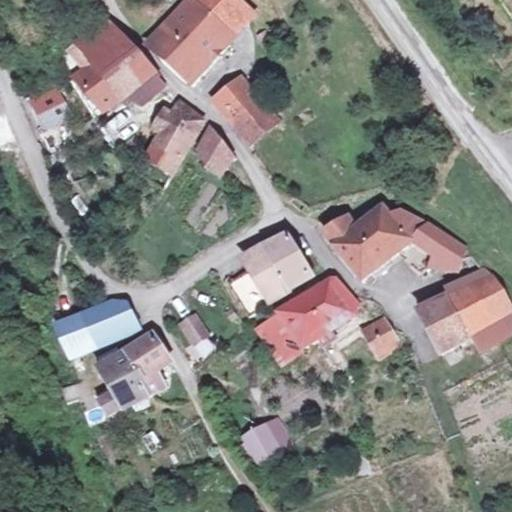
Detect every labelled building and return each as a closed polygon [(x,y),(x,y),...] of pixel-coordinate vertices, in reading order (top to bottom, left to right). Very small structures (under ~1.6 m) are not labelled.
[(220,16),(201,0),(159,0),(133,27),(134,28),(180,69),(195,55),(189,50),(193,45),(197,48),(220,16)] [(234,0),(201,0),(220,16),(234,0)] [(74,51),(79,56),(102,83),(108,90),(125,75),(144,57),(118,31),(95,3),(61,34),(74,51)] [(102,83),(79,56),(61,72),(79,94),(83,99),(102,83)] [(152,66),(144,57),(125,75),(133,84),(152,66)] [(211,72),(241,105),(253,94),(254,92),(224,60),(211,72)] [(14,88),(35,139),(55,132),(57,104),(45,71),(14,88)] [(79,94),(61,72),(53,78),(71,100),(79,94)] [(241,105),(211,72),(197,84),(228,117),(241,105)] [(195,114),(171,87),(115,158),(145,190),(147,187),(195,114)] [(253,94),(241,105),(228,117),(239,129),(265,105),(253,94)] [(219,143),(199,118),(181,142),(199,161),(219,143)] [(369,232),(346,252),(364,274),(414,234),(415,232),(385,195),(354,216),(369,232)] [(414,234),(436,245),(429,255),(455,267),(468,241),(451,230),(425,212),(402,198),(385,195),(415,232),(414,234)] [(324,228),(346,252),(369,232),(354,216),(346,208),(324,228)] [(300,255),(269,224),(232,259),(241,269),(222,287),(244,311),(300,255)] [(317,264),(290,295),(316,322),(344,291),(317,264)] [(494,305),(475,269),(400,306),(420,347),(449,333),(456,347),(495,329),(486,310),(494,305)] [(280,362),(316,322),(290,295),(282,286),(270,300),(278,307),(252,335),(280,362)] [(124,296),(107,290),(105,291),(123,321),(136,314),(124,296)] [(123,321),(105,291),(72,308),(89,339),(123,321)] [(197,319),(187,301),(174,309),(184,327),(197,319)] [(89,339),(72,308),(50,319),(66,351),(89,339)] [(379,340),(365,314),(344,326),(358,352),(379,340)] [(143,325),(118,342),(141,384),(146,382),(153,377),(147,365),(162,354),(143,325)] [(110,403),(141,384),(118,342),(87,361),(101,387),(86,395),(93,407),(108,400),(110,403)] [(80,384),(60,390),(65,406),(85,400),(80,384)] [(316,441),(292,418),(266,444),(289,468),(298,459),(307,450),(316,441)] [(140,438),(148,455),(161,448),(152,432),(140,438)] [(314,455),(307,450),(298,459),(304,465),(314,455)]
